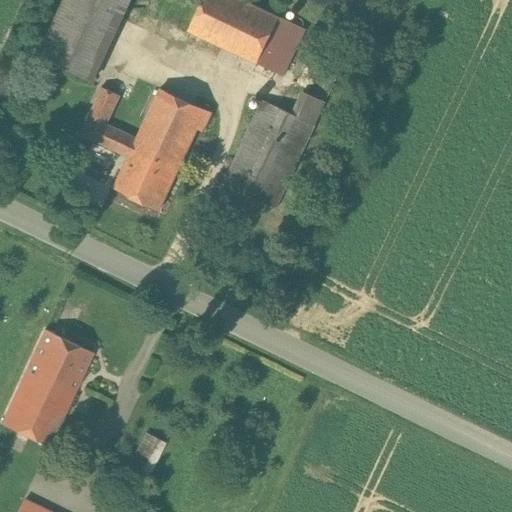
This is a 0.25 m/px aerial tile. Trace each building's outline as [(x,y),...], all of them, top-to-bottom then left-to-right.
[(62,0),(36,57),(91,82),(128,0),(62,0)] [(300,28),(241,0),(202,0),(189,29),(188,31),(206,39),(279,74),(294,43),(293,43),(300,28)] [(182,26),(169,54),(193,66),(206,39),(188,31),(189,29),(182,26)] [(193,66),(169,54),(164,65),(188,77),(193,66)] [(102,87),(80,134),(128,157),(137,139),(106,125),(120,96),(102,87)] [(212,113),(160,89),(137,139),(183,161),(198,128),(203,131),(212,113)] [(301,92),(292,114),(315,125),(325,103),(301,92)] [(262,100),(223,184),(276,209),(315,125),(292,114),(262,100)] [(183,161),(137,139),(128,157),(114,188),(159,210),(183,161)] [(44,335),(0,426),(50,450),(93,359),(44,335)] [(76,419),(98,429),(112,398),(90,388),(76,419)] [(144,434),(127,469),(148,480),(165,444),(144,434)] [(53,511),(25,499),(18,511),(53,511)]
